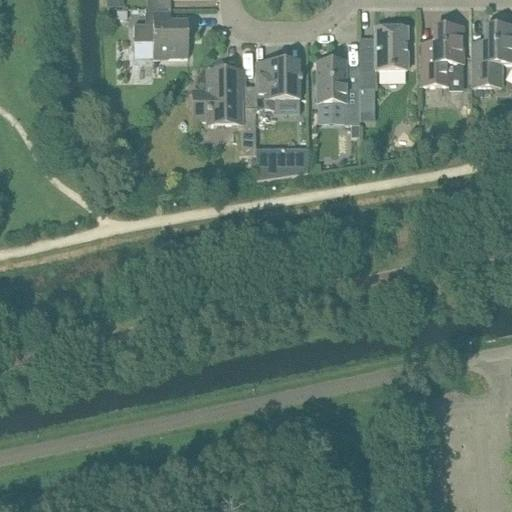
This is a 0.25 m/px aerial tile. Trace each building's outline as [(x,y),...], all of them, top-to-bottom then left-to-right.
[(150,12),(145,12),(145,28),(133,28),(133,46),(152,45),(152,62),(167,61),(187,61),(187,27),(170,27),(170,12),(150,12)] [(501,67),(511,66),(511,30),(484,31),(485,59),(471,59),(471,90),(501,90),(501,67)] [(374,52),(358,52),(359,90),(358,90),(359,115),(373,115),(373,93),(376,93),(376,74),(406,74),(406,51),(406,31),(374,32),(374,52)] [(419,79),(419,89),(448,89),(448,80),(462,80),(462,67),(462,51),(462,31),(433,31),(433,59),(419,59),(419,79)] [(255,90),(255,113),(273,113),(273,104),(298,104),(298,85),(301,85),(301,81),(299,81),(298,66),(267,67),(267,74),(255,74),(255,90)] [(344,66),(316,66),(317,86),(317,107),(345,106),(345,128),(351,128),(359,128),(359,121),(359,115),(358,90),(351,90),(345,90),(344,66)] [(255,113),(255,90),(243,90),(242,75),(207,75),(207,95),(192,95),(193,115),(192,124),(207,124),(207,129),(208,129),(208,124),(238,123),(239,159),(255,159),(255,113)] [(305,152),(256,153),(257,185),(287,178),(298,178),(305,177),(305,152)] [(168,183),(153,186),(155,199),(171,197),(168,183)]
